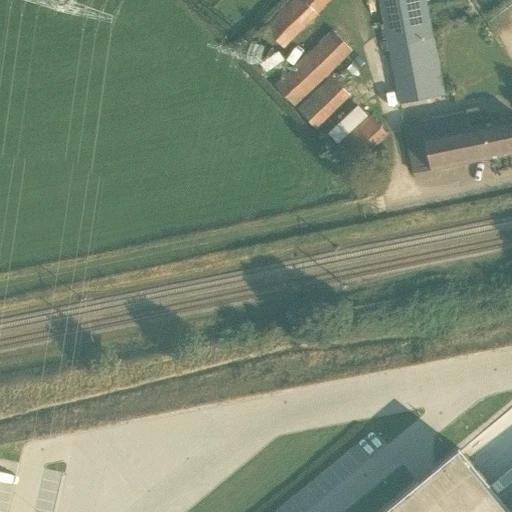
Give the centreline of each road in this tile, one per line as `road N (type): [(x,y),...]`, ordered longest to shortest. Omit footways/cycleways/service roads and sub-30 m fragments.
road 1 (unknown): [(511,334),(116,434),(56,511)]
road 2 (unclassified): [(375,206),(511,180)]
